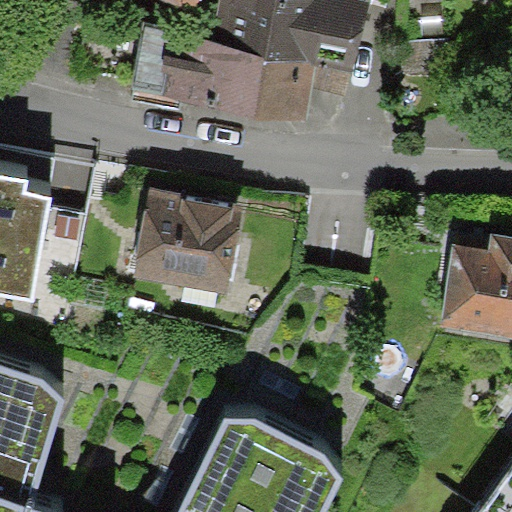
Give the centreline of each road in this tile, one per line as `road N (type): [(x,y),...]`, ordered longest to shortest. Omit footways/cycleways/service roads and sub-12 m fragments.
road 1 (residential): [(363,164),(0,102)]
road 2 (residential): [(376,0),(363,164)]
road 3 (residential): [(511,171),(363,164)]
